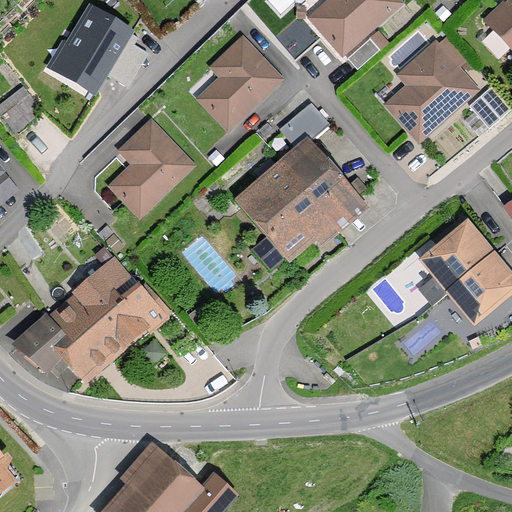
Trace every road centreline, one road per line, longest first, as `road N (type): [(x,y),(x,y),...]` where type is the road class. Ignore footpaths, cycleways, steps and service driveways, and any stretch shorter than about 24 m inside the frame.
road 1 (residential): [(257,425),(269,344),(287,316),(511,136)]
road 2 (unclassified): [(370,413),(393,439),(445,472),(511,497)]
road 3 (tertiary): [(257,425),(94,422)]
road 4 (tertiary): [(511,358),(370,413)]
